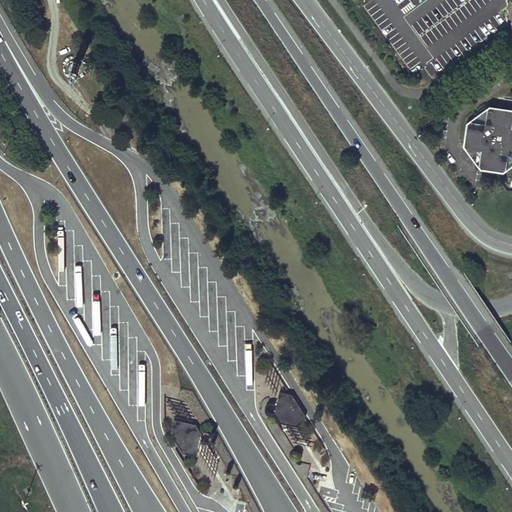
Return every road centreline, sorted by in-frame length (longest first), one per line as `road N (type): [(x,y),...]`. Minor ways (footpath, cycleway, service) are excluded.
road 1 (trunk): [(202,0),(511,466)]
road 2 (motorway): [(279,511),(0,51)]
road 3 (trunk): [(511,375),(258,0)]
road 4 (trunk): [(221,0),(411,284),(464,308),(511,301)]
road 5 (trunk): [(511,244),(482,230),(444,191),(302,0)]
road 6 (motorway): [(149,511),(0,228)]
road 7 (motorway): [(0,285),(110,511)]
road 8 (motorway): [(139,159),(56,108),(0,40)]
road 9 (motorway): [(0,352),(71,511)]
